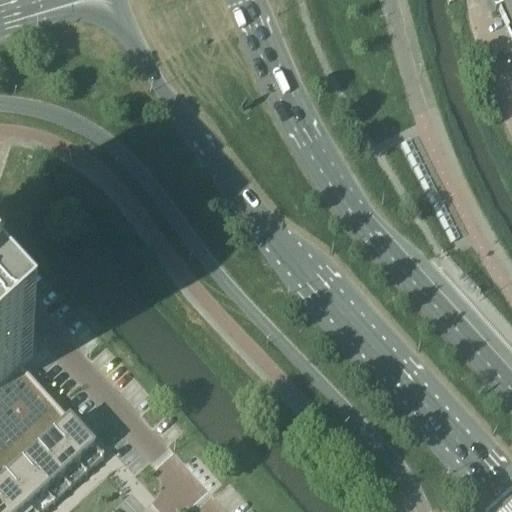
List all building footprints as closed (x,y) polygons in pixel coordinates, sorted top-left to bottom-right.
[(511,0),(495,0),(500,11),(511,5),(511,0)] [(511,5),(500,11),(511,36),(511,5)] [(0,438),(23,464),(35,453),(51,438),(68,423),(20,369),(32,358),(0,323),(0,438)] [(101,460),(68,423),(51,438),(86,477),(87,476),(101,463),(103,461),(102,460),(101,460)] [(86,477),(51,438),(35,453),(70,492),(71,491),(85,478),(86,477)] [(19,468),(33,483),(54,506),(55,505),(69,492),(70,492),(35,453),(23,464),(19,468)] [(19,468),(3,483),(7,486),(9,489),(17,498),(29,511),(46,511),(53,507),(54,506),(33,483),(19,468)] [(3,483),(0,485),(0,511),(29,511),(17,498),(9,489),(7,486),(3,483)]
